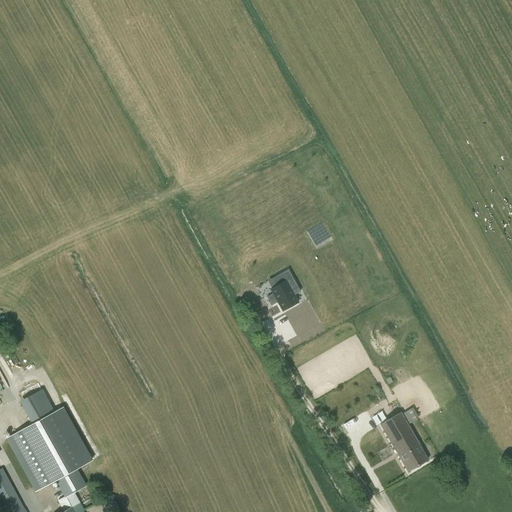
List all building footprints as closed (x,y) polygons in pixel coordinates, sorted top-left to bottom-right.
[(273,294),(267,297),(271,305),(277,302),(282,311),(298,303),(293,295),(299,292),(288,270),(276,277),(280,284),(272,289),(270,289),(273,294)] [(54,411),(42,389),(24,399),(35,421),(54,411)] [(80,511),(83,511),(71,491),(83,484),(75,469),(90,461),(59,409),(7,438),(35,491),(55,480),(65,499),(58,503),(63,511),(62,511),(80,511)] [(409,424),(416,420),(410,410),(403,414),(409,424)] [(400,413),(379,425),(407,472),(427,460),(400,413)] [(0,501),(5,511),(25,511),(2,468),(0,469),(0,501)]
